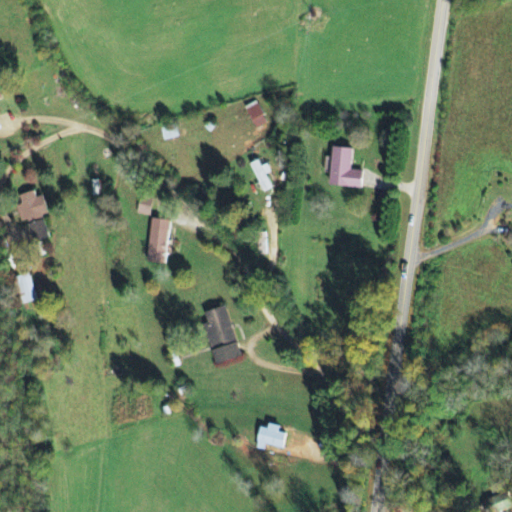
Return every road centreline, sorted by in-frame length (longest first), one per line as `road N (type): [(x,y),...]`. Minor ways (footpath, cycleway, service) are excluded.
road 1 (residential): [(344,511),(343,396),(267,312),(243,262),(103,132),(21,118)]
road 2 (tertiary): [(374,511),(442,0)]
